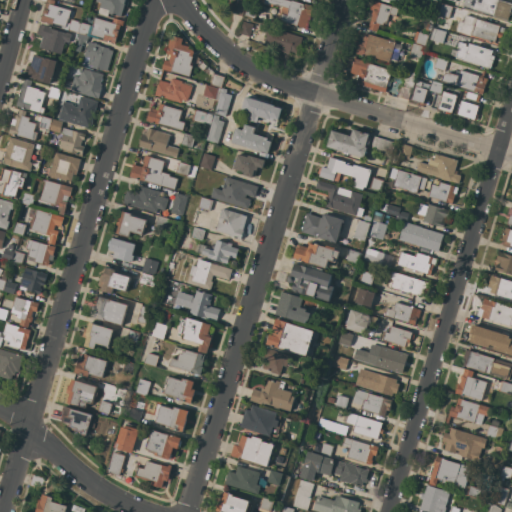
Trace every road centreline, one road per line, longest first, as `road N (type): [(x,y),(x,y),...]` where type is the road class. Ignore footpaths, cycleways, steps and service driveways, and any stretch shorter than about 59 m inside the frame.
road 1 (residential): [(345,0),(190,511)]
road 2 (residential): [(154,0),(4,511)]
road 3 (residential): [(511,116),(390,511)]
road 4 (residential): [(511,155),(265,78),(216,45),(179,0)]
road 5 (residential): [(144,511),(100,491),(0,407)]
